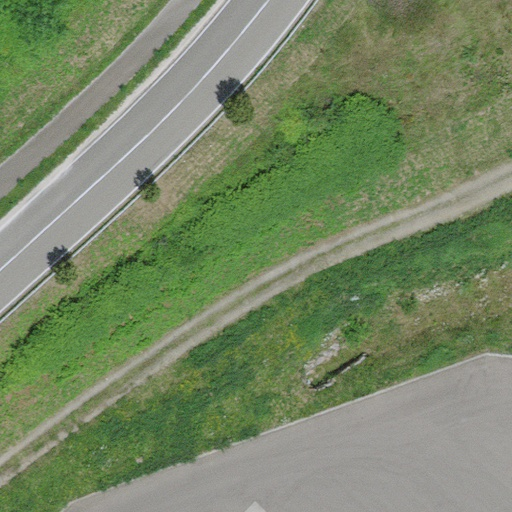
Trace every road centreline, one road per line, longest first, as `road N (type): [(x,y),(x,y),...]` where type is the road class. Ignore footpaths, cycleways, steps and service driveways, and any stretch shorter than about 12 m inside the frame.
road 1 (track): [(0,462),(347,251),(511,169)]
road 2 (unclassified): [(262,0),(0,267)]
